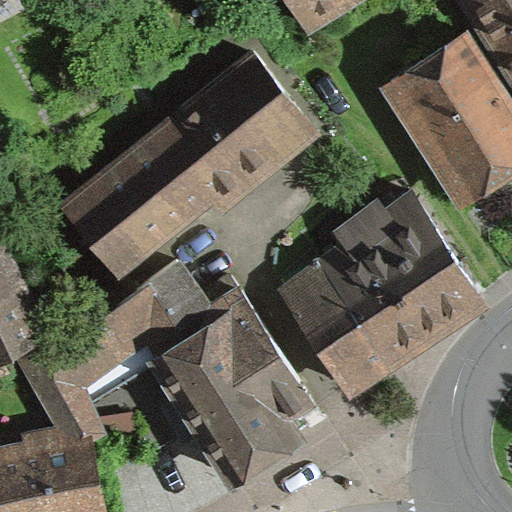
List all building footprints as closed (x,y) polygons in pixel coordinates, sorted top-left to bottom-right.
[(363,0),(288,0),(310,33),(363,0)] [(511,0),(460,0),(511,76),(511,0)] [(511,175),(511,104),(465,35),(381,90),(461,209),(511,175)] [(313,134),(253,57),(61,207),(121,284),(313,134)] [(410,200),(319,264),(392,365),(482,301),(410,200)] [(0,252),(0,363),(18,355),(47,342),(6,250),(0,252)] [(306,404),(235,297),(212,312),(180,263),(51,349),(79,396),(147,354),(230,481),(299,436),(286,417),(306,404)] [(392,365),(319,264),(280,291),(352,395),(392,365)] [(48,425),(0,440),(0,511),(102,511),(83,439),(99,429),(79,396),(51,349),(47,342),(18,355),(48,425)]
